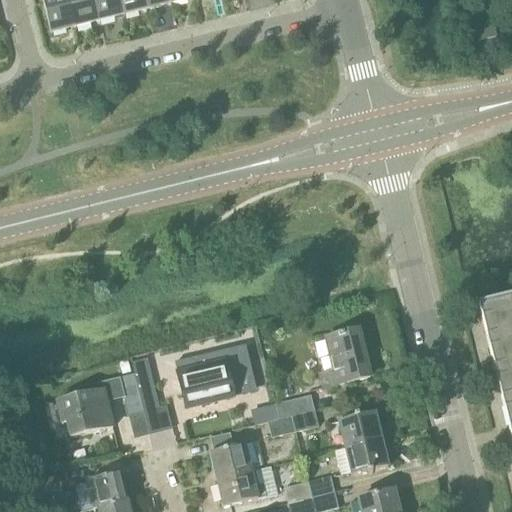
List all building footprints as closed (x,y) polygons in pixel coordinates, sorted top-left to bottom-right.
[(42,0),(52,36),(76,30),(68,0),(42,0)] [(68,0),(76,30),(102,24),(95,0),(68,0)] [(95,0),(102,24),(125,18),(120,0),(95,0)] [(120,0),(125,18),(150,12),(146,0),(120,0)] [(146,0),(150,12),(174,6),(172,0),(146,0)] [(478,43),(496,39),(492,23),(474,27),(478,43)] [(511,300),(478,309),(479,310),(484,309),(499,370),(511,367),(511,300)] [(320,377),(323,391),(370,380),(358,333),(325,341),(334,374),(320,377)] [(246,348),(174,365),(185,411),(232,400),(231,395),(255,389),(246,348)] [(130,374),(127,362),(119,364),(122,376),(130,374)] [(511,367),(499,370),(511,422),(511,367)] [(147,373),(134,376),(144,415),(160,412),(150,373),(147,373)] [(106,404),(124,399),(129,419),(144,415),(134,376),(74,392),(76,401),(57,406),(62,428),(67,427),(71,441),(113,431),(106,404)] [(291,420),(315,414),(311,398),(276,406),(279,423),(291,420)] [(318,430),(315,414),(291,420),(295,435),(318,430)] [(339,424),(345,451),(381,442),(375,416),(339,424)] [(295,435),(291,420),(279,423),(268,425),(272,441),(295,435)] [(381,442),(345,451),(334,454),(339,478),(351,475),(352,478),(388,470),(381,442)] [(210,457),(216,483),(252,474),(260,472),(253,445),(245,447),(223,453),(210,457)] [(47,464),(40,466),(43,480),(50,478),(47,464)] [(255,487),(252,474),(216,483),(223,511),(258,502),(267,500),(263,484),(255,487)] [(131,489),(126,490),(123,476),(86,485),(92,511),(96,511),(99,511),(130,504),(129,502),(134,501),(131,489)] [(50,479),(40,482),(35,483),(39,498),(63,492),(59,477),(50,479)] [(311,501),(334,496),(330,480),(307,485),(311,501)] [(284,491),(288,507),(311,501),(307,485),(284,491)] [(358,502),(360,511),(398,511),(393,493),(358,502)] [(334,496),(311,501),(313,511),(332,511),(338,511),(334,496)] [(288,507),(288,511),(313,511),(311,501),(288,507)]
